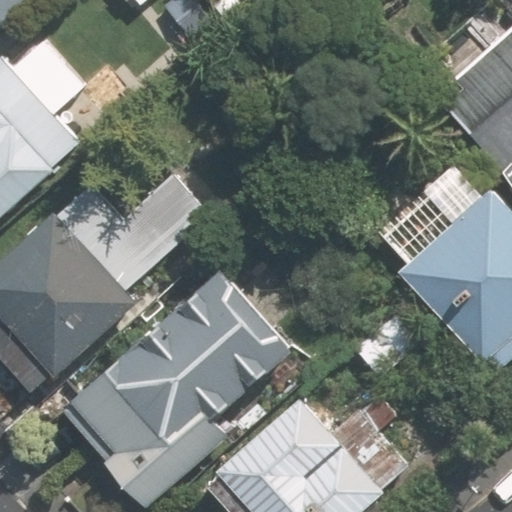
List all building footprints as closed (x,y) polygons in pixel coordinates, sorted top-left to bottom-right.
[(0,0),(0,30),(32,0),(0,0)] [(220,14),(201,0),(168,0),(159,13),(199,43),(220,14)] [(511,24),(424,106),(511,200),(511,24)] [(0,218),(78,149),(0,61),(0,218)] [(157,264),(96,187),(0,262),(0,365),(20,390),(127,305),(119,294),(157,264)] [(511,363),(511,228),(480,193),(385,277),(485,388),(511,363)] [(285,349),(217,272),(61,411),(104,460),(90,472),(125,511),(142,511),(230,435),(212,414),(285,349)] [(198,490),(217,511),(358,511),(415,462),(365,404),(328,437),(298,403),(198,490)]
